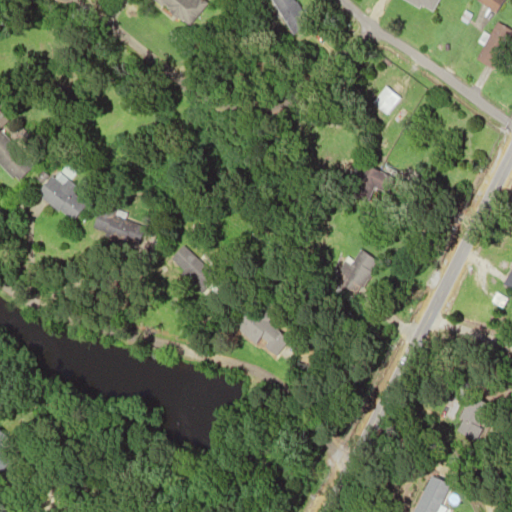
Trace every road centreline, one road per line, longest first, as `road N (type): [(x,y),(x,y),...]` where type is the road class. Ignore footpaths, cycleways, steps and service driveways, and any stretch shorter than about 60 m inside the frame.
road 1 (residential): [(319,511),(511,139)]
road 2 (residential): [(346,462),(325,451),(279,391),(243,368),(88,325),(0,283)]
road 3 (residential): [(62,0),(174,82),(221,106),(256,112),(286,104),(360,24)]
road 4 (residential): [(511,126),(360,24),(338,0)]
